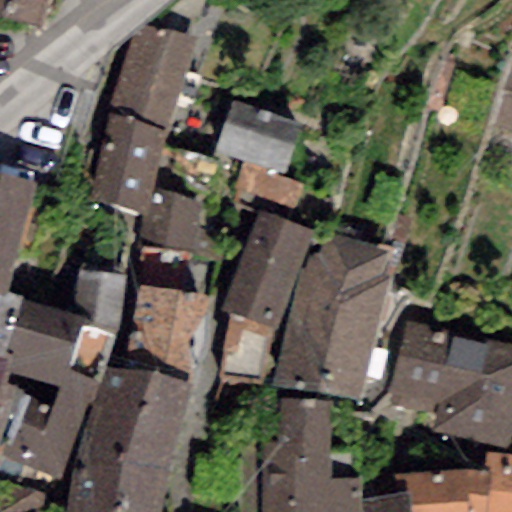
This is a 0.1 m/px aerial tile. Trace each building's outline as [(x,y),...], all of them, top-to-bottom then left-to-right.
[(0,0),(0,26),(39,38),(52,0),(0,0)] [(133,39),(107,122),(163,142),(198,46),(146,28),(133,39)] [(511,59),(492,123),(511,133),(511,59)] [(302,139),(233,111),(212,162),(241,173),(283,189),(302,139)] [(163,142),(107,122),(89,209),(141,227),(146,229),(155,194),(163,142)] [(300,196),(283,189),(241,173),(230,203),(260,217),(286,231),(300,196)] [(34,198),(0,185),(0,310),(7,314),(8,309),(34,198)] [(199,208),(155,194),(146,229),(141,227),(135,252),(192,264),(192,258),(205,260),(207,233),(198,230),(199,208)] [(286,231),(260,217),(219,320),(229,326),(218,383),(260,397),(272,346),(279,347),(317,247),(286,231)] [(279,347),(272,396),(356,416),(388,288),(379,285),(387,264),(321,236),(317,247),(279,347)] [(70,390),(99,397),(102,391),(105,383),(114,350),(121,352),(134,293),(80,280),(69,330),(83,335),(72,383),(70,390)] [(206,324),(140,303),(116,391),(190,414),(206,324)] [(0,373),(2,374),(4,371),(13,374),(10,385),(58,406),(64,409),(70,390),(72,383),(83,335),(69,330),(22,312),(8,309),(7,314),(0,310),(0,373)] [(454,340),(407,327),(387,398),(392,399),(388,408),(435,423),(429,444),(505,463),(511,445),(511,357),(484,350),(454,340)] [(0,373),(0,452),(16,402),(7,398),(10,385),(13,374),(4,371),(2,374),(0,373)] [(116,391),(105,383),(102,391),(99,397),(68,472),(63,511),(165,511),(168,497),(190,414),(116,391)] [(0,452),(0,460),(60,493),(68,472),(99,397),(70,390),(64,409),(58,406),(53,421),(16,402),(0,452)] [(332,413),(278,410),(278,451),(261,450),(261,511),(360,511),(361,510),(360,487),(330,489),(332,413)] [(511,511),(511,471),(486,466),(481,485),(491,488),(487,511),(511,511)] [(487,511),(491,488),(481,485),(403,485),(404,507),(361,510),(360,511),(487,511)] [(0,511),(41,511),(43,501),(0,489),(0,511)]
